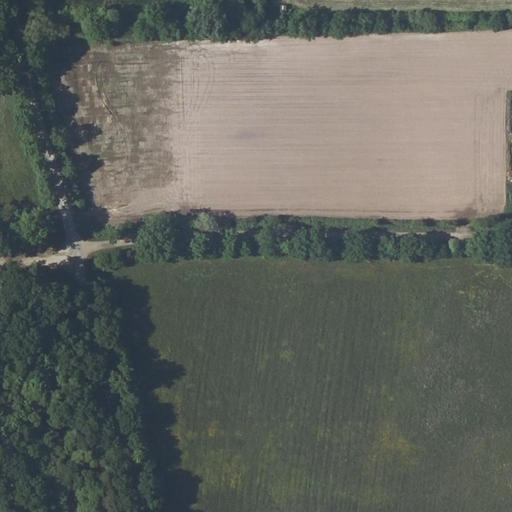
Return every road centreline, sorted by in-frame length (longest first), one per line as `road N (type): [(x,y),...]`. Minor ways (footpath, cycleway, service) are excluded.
road 1 (unclassified): [(75,252),(186,235),(511,236)]
road 2 (unclassified): [(138,511),(75,252)]
road 3 (unclassified): [(75,252),(26,83),(13,0)]
